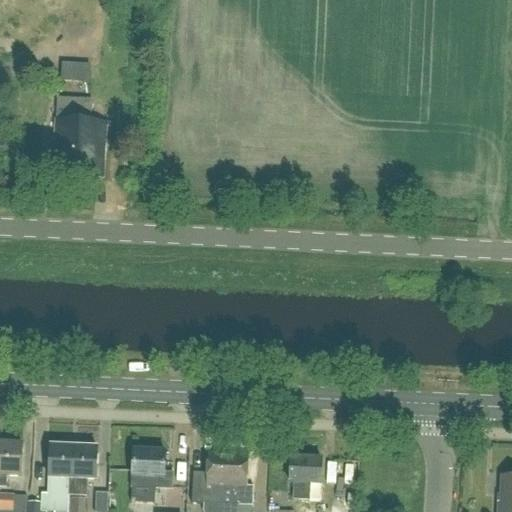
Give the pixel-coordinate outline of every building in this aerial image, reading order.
[(63,83),(92,84),(93,66),(63,65),(63,83)] [(90,126),(92,105),(58,103),(56,124),(54,152),(52,152),(51,164),(56,165),(55,180),(102,182),(105,126),(90,126)] [(0,447),(0,491),(7,492),(8,480),(22,481),(23,448),(0,447)] [(41,497),(40,511),(67,511),(69,498),(71,498),(72,483),(74,453),(49,452),(47,497),(41,497)] [(74,453),(72,483),(71,498),(87,499),(87,482),(96,483),(97,454),(74,453)] [(165,478),(165,477),(166,457),(135,455),(133,481),(133,491),(156,492),(156,491),(173,492),(174,478),(165,478)] [(223,511),(226,459),(209,459),(208,477),(201,477),(194,476),(193,507),(200,507),(204,507),(204,511),(223,511)] [(254,489),(247,489),(248,460),(226,459),(223,511),(239,511),(239,508),(243,508),(243,511),(251,511),(252,508),(253,508),(254,489)] [(321,487),(322,464),(291,463),(290,486),(295,486),(294,502),(309,503),(310,487),(321,487)] [(511,511),(511,478),(503,479),(502,504),(499,504),(498,511),(511,511)] [(96,511),(107,511),(109,495),(98,494),(96,511)] [(0,498),(0,511),(27,511),(28,505),(28,500),(15,499),(0,498)] [(84,511),(85,502),(69,502),(69,511),(84,511)]
